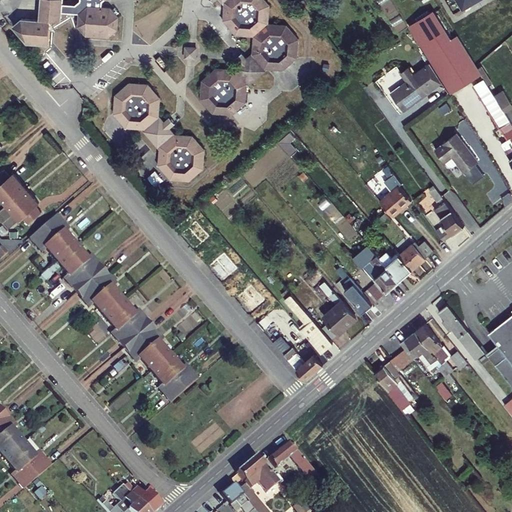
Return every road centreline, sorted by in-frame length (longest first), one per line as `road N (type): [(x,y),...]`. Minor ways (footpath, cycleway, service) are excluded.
road 1 (residential): [(303,398),(53,111)]
road 2 (tertiary): [(511,217),(303,398)]
road 3 (residential): [(0,304),(180,505)]
road 4 (tertiary): [(303,398),(180,505)]
